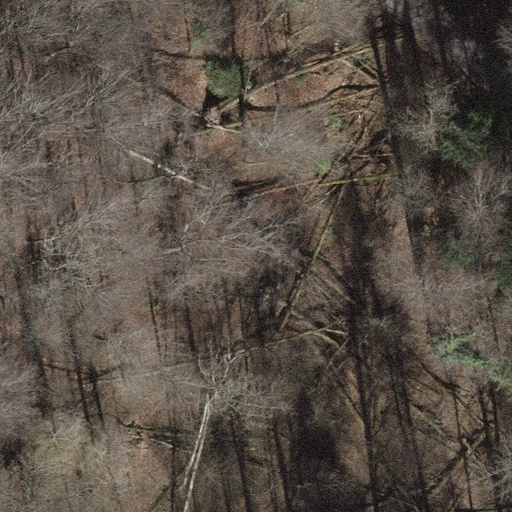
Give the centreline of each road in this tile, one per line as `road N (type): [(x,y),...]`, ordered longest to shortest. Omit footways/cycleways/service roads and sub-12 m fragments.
road 1 (track): [(349,511),(349,179),(367,75),(421,20),(462,0)]
road 2 (track): [(511,80),(394,0)]
